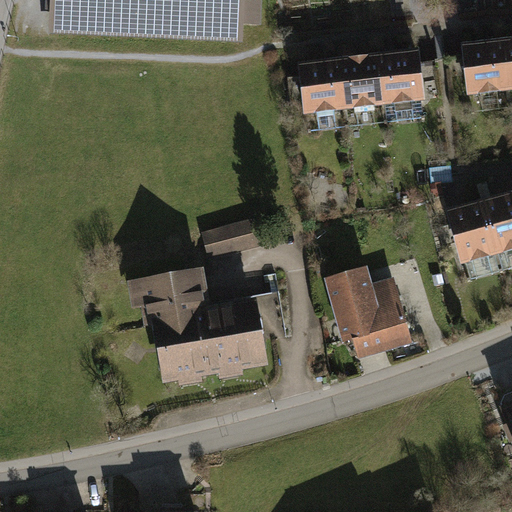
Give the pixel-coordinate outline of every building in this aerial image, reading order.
[(246,0),(52,0),(51,37),(244,46),(246,0)] [(511,44),(466,49),(471,101),(511,97),(511,44)] [(421,54),(302,72),(310,126),(429,109),(421,54)] [(511,196),(448,217),(465,272),(511,257),(511,196)] [(257,222),(205,236),(211,258),(264,244),(257,222)] [(375,268),(325,283),(346,353),(357,347),(363,368),(419,351),(398,281),(380,286),(375,268)] [(208,275),(128,287),(135,332),(158,329),(167,389),(271,373),(260,303),(214,310),(208,275)] [(511,388),(497,395),(511,432),(511,388)]
